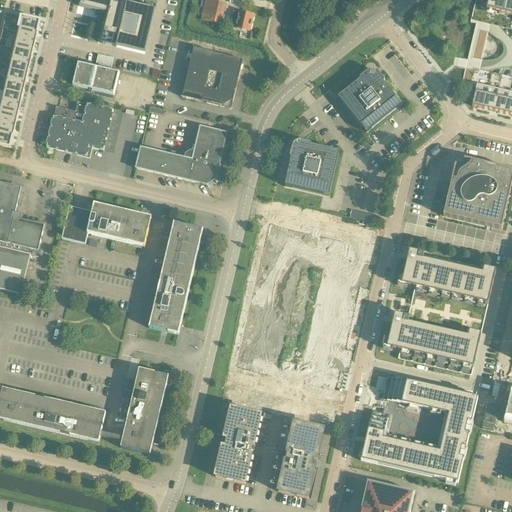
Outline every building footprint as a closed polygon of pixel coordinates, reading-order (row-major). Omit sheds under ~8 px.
[(105,14),(105,13),(108,14),(105,27),(104,27),(100,42),(101,42),(101,44),(116,48),(117,46),(144,52),(155,9),(127,3),(127,0),(81,0),(80,7),(100,12),(100,13),(100,14),(101,14),(101,15),(102,15),(103,15),(104,15),(104,14),(105,14)] [(225,5),(206,0),(205,0),(201,20),(221,25),(225,5)] [(511,0),(475,0),(474,8),(486,11),(494,12),(511,16),(511,0)] [(249,32),(253,16),(252,16),(252,15),(246,13),(246,15),(239,13),(239,14),(233,12),(230,26),(235,28),(235,29),(249,32)] [(18,17),(16,28),(17,29),(17,28),(38,33),(40,22),(22,18),(18,17)] [(476,25),(474,32),(488,35),(489,29),(476,25)] [(15,38),(14,38),(35,43),(38,33),(17,28),(17,29),(15,38)] [(474,32),(473,38),(486,41),(488,35),(474,32)] [(13,38),(11,49),(33,54),(35,43),(14,38),(15,38),(13,38)] [(473,38),(471,44),(485,48),(486,41),(473,38)] [(471,44),(470,51),(483,54),(485,48),(471,44)] [(193,48),(182,98),(201,103),(202,98),(207,99),(206,104),(231,110),(236,89),(231,88),(233,79),(238,80),(243,60),(218,54),(217,59),(212,58),(213,53),(193,48)] [(11,49),(8,60),(12,61),(12,60),(30,64),(33,54),(11,49)] [(470,51),(468,57),(482,60),(483,54),(470,51)] [(96,65),(111,69),(113,59),(98,55),(96,65)] [(468,57),(467,63),(480,67),(482,60),(468,57)] [(9,70),(9,71),(28,75),(30,64),(12,60),(12,61),(9,70)] [(467,63),(465,70),(479,73),(480,67),(467,63)] [(114,96),(119,74),(78,64),(72,87),(114,96)] [(7,70),(4,81),(25,85),(28,75),(9,71),(9,70),(7,70)] [(465,70),(464,76),(477,79),(479,73),(465,70)] [(382,84),(385,82),(378,74),(377,73),(375,72),(374,72),(372,71),(370,72),(369,72),(367,73),(366,73),(359,79),(361,80),(338,98),(366,134),(401,105),(382,84)] [(464,76),(462,82),(476,86),(477,79),(464,76)] [(4,81),(2,92),(4,92),(23,96),(25,85),(4,81)] [(470,84),(467,99),(474,100),(472,107),(482,110),(487,89),(470,84)] [(487,89),(482,110),(493,112),(498,91),(487,89)] [(498,91),(493,112),(504,115),(509,94),(498,91)] [(4,92),(2,102),(20,107),(23,96),(4,92)] [(0,109),(0,112),(18,117),(20,107),(2,102),(0,109)] [(76,113),(56,108),(46,148),(87,158),(88,155),(87,155),(88,150),(89,150),(89,148),(103,152),(113,111),(77,103),(76,108),(77,108),(76,113)] [(0,123),(15,128),(18,117),(0,112),(0,123)] [(0,123),(0,135),(13,138),(15,128),(0,123)] [(215,181),(216,177),(226,134),(200,128),(194,153),(190,152),(185,155),(184,159),(141,149),(136,170),(207,187),(208,188),(208,186),(215,182),(216,183),(215,181)] [(0,146),(10,149),(13,138),(0,135),(0,146)] [(292,159),(285,187),(329,198),(339,154),(311,147),(311,145),(303,143),(301,143),(300,143),(299,143),(298,144),(296,144),(295,145),(294,146),(293,147),(293,148),(292,149),(292,150),(290,159),(292,159)] [(457,177),(457,178),(456,181),(452,180),(443,217),(501,231),(511,184),(511,171),(464,161),(464,162),(471,163),(470,164),(470,165),(469,166),(469,167),(468,167),(467,168),(466,169),(465,169),(465,168),(464,168),(463,168),(462,169),(462,170),(462,171),(461,172),(460,173),(459,174),(458,175),(458,176),(457,177)] [(20,189),(0,184),(0,291),(19,296),(28,256),(27,256),(29,251),(36,253),(43,227),(19,221),(21,217),(14,215),(20,189)] [(151,218),(94,205),(92,213),(69,208),(62,240),(85,246),(88,235),(144,248),(150,226),(151,218)] [(203,231),(174,224),(172,231),(149,329),(161,332),(167,334),(178,336),(181,326),(201,241),(203,231)] [(168,244),(170,235),(161,233),(159,242),(168,244)] [(271,234),(245,346),(270,352),(268,361),(267,361),(255,358),(252,369),(260,371),(266,372),(267,367),(273,368),(268,388),(327,402),(330,388),(334,389),(339,366),(328,364),(330,355),(341,357),(359,282),(348,280),(350,271),(342,269),(346,252),(275,235),(271,234)] [(395,315),(387,349),(400,352),(398,360),(471,377),(496,272),(494,272),(484,269),(424,255),(409,252),(401,286),(415,289),(408,318),(395,315)] [(499,419),(498,423),(511,425),(511,363),(506,392),(499,419)] [(0,400),(0,420),(99,444),(100,438),(122,443),(121,449),(150,456),(152,446),(167,385),(169,377),(139,370),(128,419),(123,439),(101,433),(106,414),(3,390),(0,400)] [(373,412),(361,462),(457,484),(477,399),(386,378),(381,399),(384,399),(381,414),(373,412)] [(254,446),(261,416),(231,410),(224,439),(228,440),(226,449),(222,448),(215,478),(245,485),(252,455),(250,455),(252,446),(254,446)] [(317,461),(324,431),(294,424),(287,454),(289,454),(287,463),(285,463),(278,492),(308,499),(315,470),(311,469),(313,460),(317,461)] [(410,511),(415,494),(367,483),(361,511),(362,511),(361,511),(410,511)]
